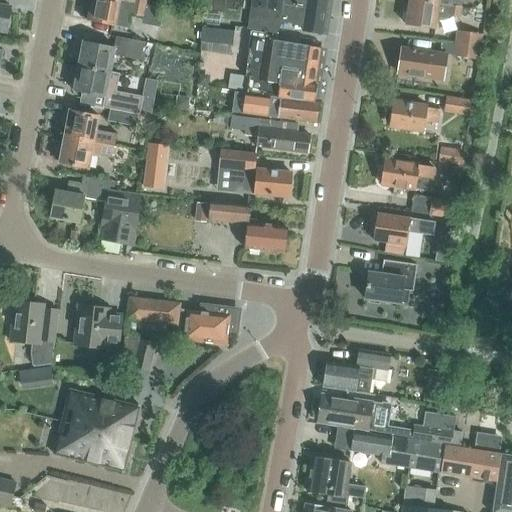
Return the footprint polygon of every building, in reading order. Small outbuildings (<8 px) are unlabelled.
[(119,2),(109,0),(90,0),(89,8),(84,7),(81,19),(87,21),(87,22),(126,29),(129,15),(143,18),(145,7),(119,2)] [(331,0),(251,0),(250,13),(247,29),(252,30),(277,33),(277,32),(281,23),(302,26),(301,30),(323,34),(326,16),(329,17),(331,0)] [(408,0),(408,1),(462,9),(463,0),(408,0)] [(460,19),(462,9),(408,1),(405,26),(435,30),(437,19),(447,21),(448,17),(460,19)] [(0,32),(6,34),(10,7),(0,5),(0,32)] [(234,31),(202,28),(201,42),(233,45),(234,31)] [(456,31),(454,45),(481,49),(483,35),(456,31)] [(83,42),(78,67),(109,73),(113,56),(140,61),(143,43),(115,38),(113,48),(83,42)] [(322,64),(324,50),(278,43),(251,39),(245,76),(249,77),(247,93),(279,96),(279,97),(315,102),(317,85),(319,85),(322,64)] [(481,49),(454,45),(452,58),(479,62),(481,49)] [(433,79),(443,80),(445,66),(435,65),(436,54),(401,49),(397,75),(432,80),(433,79)] [(119,75),(109,73),(78,67),(73,92),(104,98),(102,109),(109,110),(130,114),(137,116),(140,116),(141,107),(143,98),(133,96),(116,93),(119,75)] [(281,98),(280,100),(279,111),(274,111),(273,116),(278,117),(278,118),(317,123),(319,103),(281,98)] [(472,102),(445,98),(443,114),(469,118),(472,102)] [(389,128),(423,133),(425,124),(437,125),(439,111),(427,108),(428,107),(393,102),(392,110),(389,109),(386,112),(384,121),(386,124),(390,125),(389,128)] [(130,114),(109,110),(106,122),(134,128),(137,116),(130,114)] [(94,130),(97,116),(70,111),(64,138),(92,143),(113,146),(115,134),(94,130)] [(232,117),(230,130),(246,132),(245,137),(258,139),(257,148),(307,155),(309,135),(298,134),(299,126),(232,117)] [(92,143),(64,138),(59,165),(87,170),(90,154),(111,158),(113,146),(92,143)] [(149,144),(144,187),(162,189),(168,146),(149,144)] [(221,150),(219,168),(234,170),(234,168),(254,169),(256,154),(221,150)] [(441,150),(439,162),(463,166),(465,154),(441,150)] [(435,168),(385,160),(381,186),(431,194),(435,168)] [(234,170),(232,192),(289,197),(291,173),(254,169),(234,168),(234,170)] [(84,199),(105,203),(108,191),(72,184),(70,195),(54,191),(49,218),(80,224),(84,199)] [(121,240),(132,242),(134,229),(139,196),(108,191),(105,203),(99,239),(120,243),(121,240)] [(456,203),(432,199),(430,215),(454,219),(456,203)] [(246,250),(284,254),(287,229),(266,226),(267,223),(248,221),(250,206),(211,202),(209,222),(243,225),(242,235),(247,236),(246,250)] [(435,224),(376,215),(372,241),(406,246),(408,233),(433,237),(435,224)] [(369,273),(365,299),(401,304),(403,290),(413,291),(417,265),(384,261),(382,275),(369,273)] [(197,313),(179,310),(180,305),(130,299),(127,320),(185,327),(184,340),(213,344),(226,345),(228,332),(234,333),(237,310),(198,306),(197,313)] [(9,341),(32,344),(31,348),(34,367),(51,364),(54,342),(57,310),(45,309),(45,305),(14,301),(9,341)] [(73,346),(104,349),(105,345),(117,347),(121,315),(109,313),(109,310),(77,306),(73,346)] [(122,360),(116,359),(113,381),(127,383),(138,334),(125,333),(122,360)] [(155,344),(139,340),(132,367),(148,371),(155,344)] [(357,367),(328,362),(324,387),(368,394),(372,369),(387,371),(390,356),(359,351),(357,367)] [(31,370),(19,372),(21,385),(33,383),(31,370)] [(123,472),(123,473),(124,473),(140,407),(139,407),(139,408),(70,391),(54,455),(123,472)] [(390,405),(346,399),(323,395),(318,423),(452,445),(454,432),(453,432),(456,417),(425,412),(423,427),(415,426),(414,432),(386,428),(390,405)] [(438,474),(440,474),(483,481),(483,484),(496,486),(491,511),(511,511),(511,456),(445,445),(413,440),(355,431),(351,453),(382,458),(381,465),(408,469),(405,486),(434,491),(436,491),(438,474)] [(348,485),(351,465),(313,460),(308,492),(327,496),(326,503),(345,506),(347,498),(364,501),(366,488),(348,485)] [(15,484),(0,479),(0,504),(9,507),(15,484)] [(418,507),(434,510),(436,491),(434,491),(405,487),(403,505),(418,507)]
